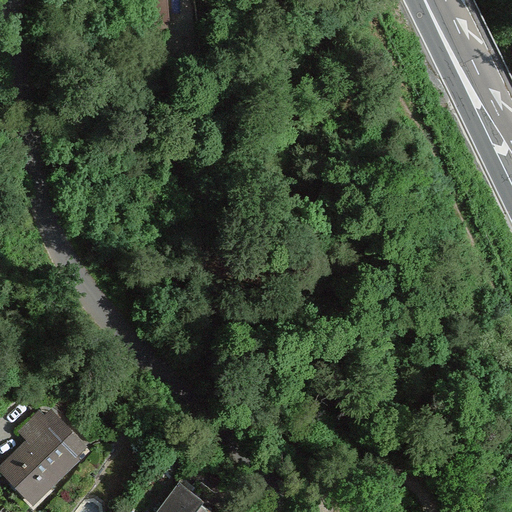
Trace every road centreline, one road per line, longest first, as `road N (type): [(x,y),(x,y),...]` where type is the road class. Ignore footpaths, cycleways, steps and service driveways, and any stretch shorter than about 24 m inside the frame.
road 1 (residential): [(16,0),(40,208),(104,314),(261,468),(283,511)]
road 2 (motorway): [(0,18),(215,356),(301,511)]
road 3 (motorway): [(511,194),(462,70)]
